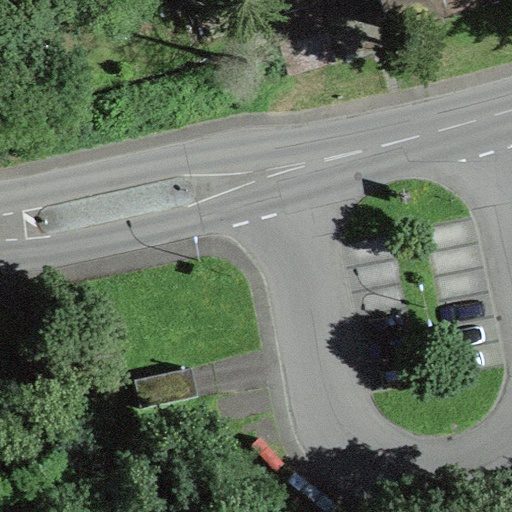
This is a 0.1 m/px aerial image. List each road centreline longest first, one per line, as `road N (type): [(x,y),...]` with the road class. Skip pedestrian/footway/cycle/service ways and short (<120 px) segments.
road 1 (tertiary): [(0,255),(197,217),(279,169)]
road 2 (tertiary): [(279,169),(168,159),(0,191)]
road 3 (tertiary): [(511,110),(279,169)]
